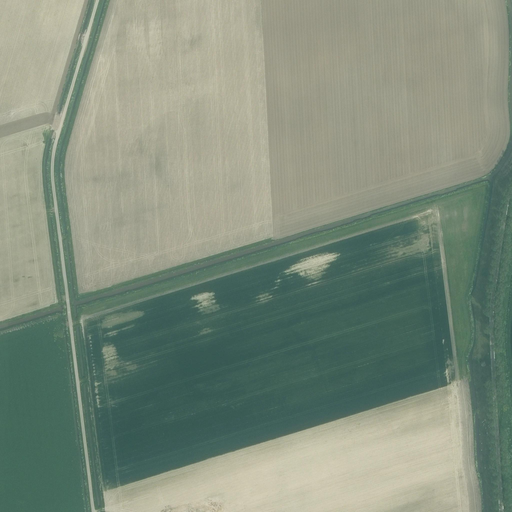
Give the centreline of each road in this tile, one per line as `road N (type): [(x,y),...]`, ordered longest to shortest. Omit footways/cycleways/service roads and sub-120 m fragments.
road 1 (unclassified): [(93,511),(51,163),(97,0)]
road 2 (unclassified): [(500,511),(489,324),(511,188)]
